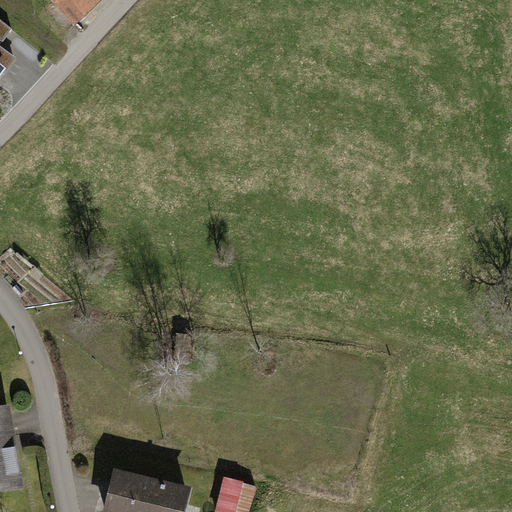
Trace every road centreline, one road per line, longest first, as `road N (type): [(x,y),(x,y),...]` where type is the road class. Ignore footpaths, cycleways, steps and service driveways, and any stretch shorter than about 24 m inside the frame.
road 1 (residential): [(0,294),(41,369),(69,511)]
road 2 (residential): [(128,0),(0,137)]
